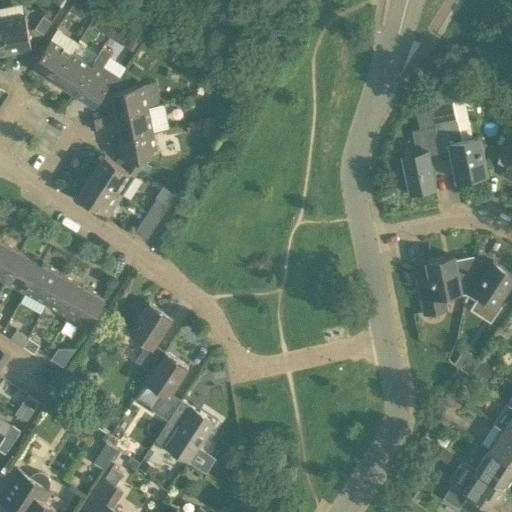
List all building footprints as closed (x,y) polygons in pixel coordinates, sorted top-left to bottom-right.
[(86,8),(74,0),(73,0),(68,8),(80,16),(86,8)] [(24,13),(0,18),(7,49),(31,44),(24,13)] [(42,14),(34,26),(43,32),(51,20),(42,14)] [(97,27),(109,35),(115,26),(103,18),(97,27)] [(127,34),(115,26),(109,35),(121,43),(127,34)] [(142,38),(134,33),(126,45),(134,50),(142,38)] [(33,64),(53,77),(71,50),(50,37),(33,64)] [(111,88),(131,84),(103,66),(112,52),(102,46),(94,59),(73,90),(94,104),(106,85),(111,88)] [(71,50),(53,77),(73,90),(94,59),(93,59),(90,63),(71,50)] [(156,79),(131,84),(111,88),(116,112),(148,106),(147,105),(160,103),(156,79)] [(0,85),(0,98),(6,102),(12,94),(0,85)] [(434,124),(440,152),(451,149),(457,178),(485,173),(477,136),(461,139),(457,119),(455,120),(451,100),(430,105),(434,124)] [(440,152),(434,124),(430,104),(414,108),(418,127),(412,129),(416,150),(401,153),(409,191),(435,185),(429,154),(440,152)] [(148,106),(116,112),(121,136),(152,129),(148,106)] [(105,125),(103,115),(88,118),(90,128),(105,125)] [(511,126),(497,150),(511,159),(502,172),(511,178),(511,126)] [(152,129),(121,136),(126,160),(146,156),(157,153),(152,129)] [(90,173),(121,193),(135,173),(123,165),(104,153),(90,173)] [(151,167),(142,162),(146,156),(126,160),(123,165),(135,173),(139,167),(148,172),(151,167)] [(108,214),(121,193),(90,173),(77,194),(108,214)] [(168,205),(156,197),(134,230),(146,238),(168,205)] [(0,275),(4,278),(20,250),(0,239),(0,275)] [(25,290),(40,262),(20,250),(4,278),(25,290)] [(460,293),(466,292),(473,254),(454,258),(453,255),(427,260),(430,276),(416,279),(423,312),(447,307),(444,292),(459,289),(460,293)] [(489,265),(473,254),(466,292),(477,300),(481,293),(496,303),(511,277),(511,272),(493,259),(489,265)] [(40,262),(25,290),(46,301),(62,273),(40,262)] [(65,317),(83,285),(62,273),(46,301),(67,313),(65,317)] [(104,297),(83,285),(65,317),(87,329),(104,297)] [(146,342),(135,359),(152,370),(165,350),(155,343),(172,316),(149,301),(129,331),(146,342)] [(10,337),(21,345),(27,336),(15,328),(10,337)] [(39,344),(27,336),(21,345),(33,353),(39,344)] [(488,345),(482,356),(493,363),(496,357),(494,349),(488,345)] [(0,346),(0,360),(3,362),(9,352),(0,346)] [(68,356),(56,349),(51,357),(62,365),(68,356)] [(171,391),(188,365),(165,350),(152,370),(145,379),(162,390),(151,407),(168,418),(181,398),(171,391)] [(39,400),(27,392),(14,412),(25,420),(39,400)] [(50,394),(41,407),(52,414),(61,402),(50,394)] [(215,420),(181,398),(168,418),(155,438),(188,460),(215,420)] [(511,405),(508,403),(495,423),(502,427),(511,434),(511,405)] [(105,427),(110,420),(101,415),(97,422),(105,427)] [(12,423),(4,435),(12,441),(20,429),(12,423)] [(511,434),(502,427),(489,447),(511,462),(511,434)] [(0,449),(4,453),(12,441),(4,435),(0,440),(0,449)] [(92,461),(105,467),(115,445),(102,439),(92,461)] [(453,454),(441,446),(435,454),(447,462),(453,454)] [(511,468),(511,462),(489,447),(475,467),(505,487),(511,477),(511,469),(511,468)] [(145,460),(140,468),(148,473),(154,465),(145,460)] [(123,473),(111,465),(89,500),(100,507),(96,511),(121,511),(111,505),(122,489),(115,485),(123,473)] [(32,473),(30,475),(16,466),(0,490),(0,500),(17,511),(51,511),(54,507),(43,500),(51,489),(48,487),(49,484),(50,481),(49,478),(48,476),(46,473),(43,472),(40,471),(37,471),(34,471),(32,473)] [(496,502),(505,487),(475,467),(462,488),(467,492),(459,503),(472,511),(483,511),(492,499),(496,502)]
